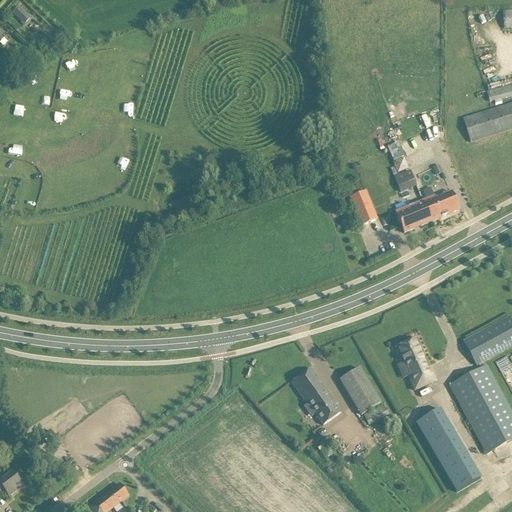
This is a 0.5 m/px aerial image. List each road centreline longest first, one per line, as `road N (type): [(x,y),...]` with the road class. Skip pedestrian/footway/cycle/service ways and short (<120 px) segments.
road 1 (secondary): [(217,340),(335,310),(511,219)]
road 2 (secondary): [(0,334),(115,347),(217,340)]
road 3 (unclassified): [(121,461),(208,396),(217,340)]
road 4 (track): [(98,479),(24,449),(0,411)]
